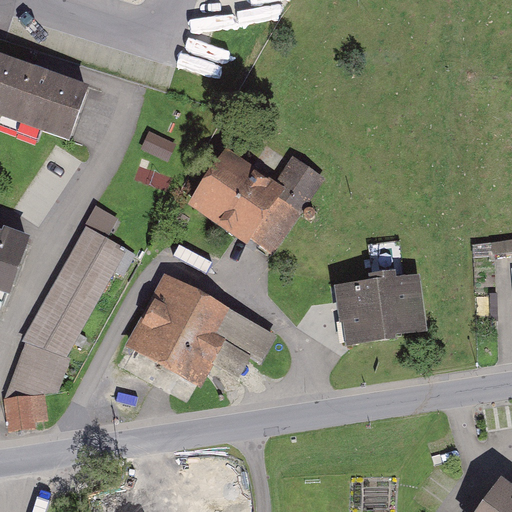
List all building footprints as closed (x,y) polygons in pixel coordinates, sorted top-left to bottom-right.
[(86,91),(0,60),(0,115),(69,140),(86,91)] [(276,190),(224,156),(194,202),(270,252),(318,180),(293,164),(276,190)] [(25,248),(0,238),(0,293),(6,296),(25,248)] [(127,264),(85,238),(23,355),(12,395),(59,408),(68,370),(127,264)] [(416,275),(340,286),(348,340),(424,329),(416,275)] [(223,309),(165,279),(132,343),(190,373),(202,350),(208,353),(218,334),(212,331),(223,309)] [(42,410),(4,415),(7,444),(46,440),(42,410)] [(511,511),(511,491),(501,483),(478,511),(511,511)]
